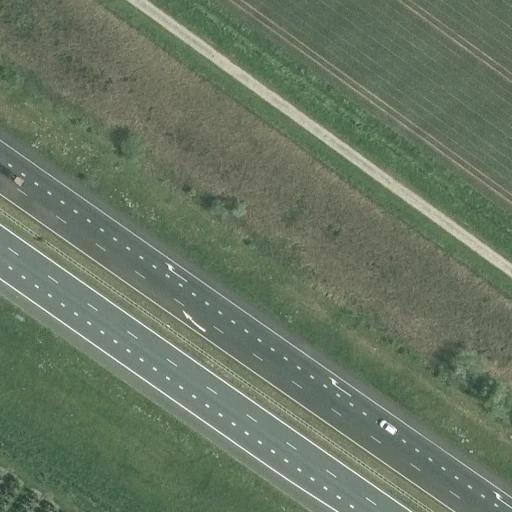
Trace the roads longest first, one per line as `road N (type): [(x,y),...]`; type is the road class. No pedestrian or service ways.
road 1 (motorway): [(480,511),(0,178)]
road 2 (motorway): [(0,240),(387,511)]
road 3 (unclassified): [(511,272),(135,0)]
